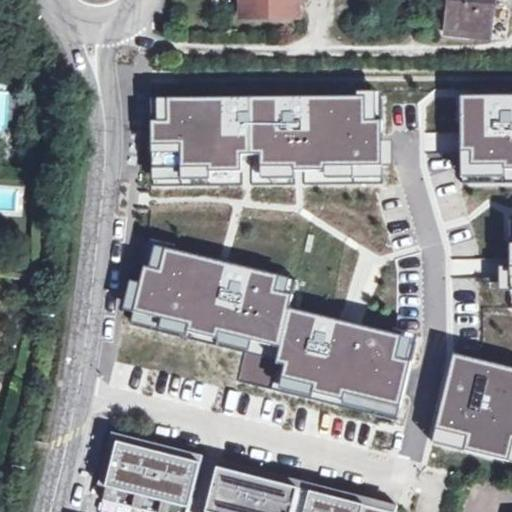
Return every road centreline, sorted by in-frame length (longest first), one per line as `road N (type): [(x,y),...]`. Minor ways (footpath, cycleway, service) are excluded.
road 1 (secondary): [(93,25),(105,173),(70,436),(51,511)]
road 2 (track): [(511,75),(98,82)]
